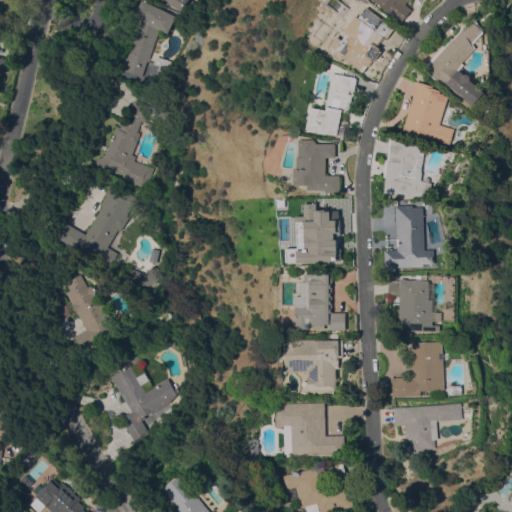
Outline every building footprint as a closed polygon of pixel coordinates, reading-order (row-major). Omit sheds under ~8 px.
[(135,14),(143,0),(175,16),(167,33),(158,29),(148,60),(146,60),(141,76),(121,69),(125,57),(127,58),(141,17),(135,14)] [(186,0),(179,11),(163,0),(186,0)] [(414,0),(411,4),(417,10),(408,19),(403,14),(401,16),(381,0),(414,0)] [(367,16),(372,20),(374,17),(376,19),(382,12),(392,20),(404,29),(395,41),(391,39),(369,69),(369,68),(367,71),(343,53),(349,44),(348,43),(367,16)] [(458,36),(460,38),(466,31),(469,24),(481,16),(491,32),(480,43),(482,48),(469,62),(471,64),(466,69),(471,74),(474,73),(477,76),(477,80),(497,98),(486,110),(467,92),(466,93),(457,85),(455,87),(448,81),(446,83),(430,69),(458,36)] [(174,62),(172,68),(168,67),(163,82),(153,78),(157,66),(152,64),(155,56),(174,62)] [(340,73),(363,77),(363,78),(364,79),(357,112),(350,111),(348,120),(355,121),(354,126),(352,125),(350,135),(314,128),(318,111),(319,111),(319,107),(334,110),(334,107),(333,106),(340,73)] [(421,95),(419,94),(423,80),(440,86),(439,87),(447,90),(446,92),(451,93),(451,94),(455,96),(447,124),(461,128),(457,144),(410,129),(421,95)] [(116,125),(120,127),(123,118),(126,119),(134,99),(150,105),(144,121),(141,120),(137,131),(140,132),(131,154),(135,155),(133,160),(153,167),(145,188),(121,179),(123,173),(110,168),(101,172),(95,160),(105,156),(116,125)] [(343,143),(343,157),(334,156),(334,174),(348,175),(347,191),(333,191),(333,189),(315,189),(315,184),(301,184),(302,167),(305,167),(305,156),(306,156),(307,138),(322,139),(322,140),(324,141),(324,142),(343,143)] [(431,152),(430,162),(429,171),(428,179),(431,180),(431,181),(439,182),(438,195),(415,193),(415,194),(412,194),(412,192),(401,191),(401,192),(392,191),(393,176),(391,176),(393,159),(395,159),(397,139),(414,140),(414,141),(428,143),(427,151),(431,152)] [(479,163),(474,175),(469,173),(475,161),(479,163)] [(139,198),(132,210),(130,208),(126,215),(129,216),(121,229),(119,228),(107,247),(117,252),(108,267),(60,238),(68,223),(86,234),(102,206),(100,205),(113,183),(139,198)] [(334,211),(333,198),(349,198),(350,218),(346,218),(346,229),(344,229),(346,260),(307,262),(307,251),(311,251),(310,221),(314,221),(314,212),(334,211)] [(404,249),(403,204),(420,204),(420,206),(431,206),(432,249),(441,249),(441,263),(430,263),(430,266),(402,266),(402,270),(397,270),(397,267),(392,267),(392,249),(404,249)] [(154,262),(147,260),(150,247),(157,249),(154,262)] [(126,283),(123,271),(133,268),(142,273),(147,271),(151,264),(157,266),(159,273),(154,282),(134,287),(128,289),(126,283)] [(308,295),(308,281),(311,281),(311,273),(339,273),(339,312),(352,311),(352,329),(336,329),(336,323),(331,324),(331,327),(321,327),(321,323),(315,323),(315,328),(303,328),(302,295),(308,295)] [(85,328),(76,310),(75,311),(71,303),(71,302),(65,291),(69,289),(67,284),(72,282),(70,279),(80,274),(87,286),(90,285),(90,287),(93,287),(95,291),(94,293),(99,302),(101,301),(108,315),(118,310),(123,320),(95,335),(97,339),(94,340),(95,343),(81,350),(73,335),(85,328)] [(448,320),(440,320),(439,324),(446,324),(446,330),(405,329),(407,294),(395,294),(396,279),(407,280),(407,277),(413,278),(413,279),(436,279),(435,298),(439,298),(439,311),(449,312),(448,320)] [(349,356),(344,356),(344,367),(341,367),(342,389),(314,390),(313,373),(310,373),(310,371),(292,371),(292,359),(291,359),(291,339),(334,338),(334,333),(344,333),(345,338),(349,338),(349,356)] [(449,389),(425,390),(425,394),(397,395),(397,377),(417,376),(416,341),(448,340),(449,389)] [(136,376),(144,371),(149,380),(141,384),(145,391),(154,387),(153,385),(167,377),(173,388),(176,386),(178,390),(176,392),(176,394),(168,403),(154,410),(153,410),(144,415),(145,417),(141,419),(147,430),(134,440),(121,416),(132,411),(123,395),(122,396),(111,375),(130,365),(136,376)] [(466,384),(466,394),(453,394),(453,384),(466,384)] [(330,401),(331,435),(349,434),(350,453),(296,455),(296,453),(291,453),(290,426),(282,426),(282,414),(283,414),(283,404),(292,403),(292,402),(330,401)] [(397,407),(465,402),(467,418),(441,420),(442,438),(439,438),(439,447),(428,448),(429,454),(411,455),(409,424),(399,424),(397,407)] [(328,466),(332,483),(351,479),(357,505),(329,511),(311,511),(310,506),(306,507),(301,486),(290,489),(287,475),(328,466)] [(33,481),(28,487),(20,480),(25,474),(33,481)] [(196,495),(197,494),(212,511),(175,511),(177,511),(176,510),(180,507),(165,488),(180,475),(196,495)] [(52,511),(47,507),(48,507),(46,504),(38,511),(29,504),(36,496),(35,496),(52,477),(62,485),(63,484),(62,483),(63,482),(67,486),(68,486),(73,490),(72,490),(80,498),(77,500),(84,506),(82,508),(86,511),(87,510),(88,511),(87,511),(52,511)]
